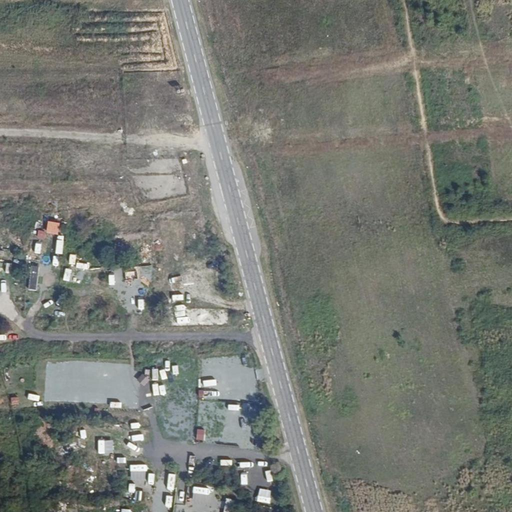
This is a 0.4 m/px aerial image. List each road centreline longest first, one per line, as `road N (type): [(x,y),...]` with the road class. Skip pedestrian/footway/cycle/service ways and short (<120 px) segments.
road 1 (tertiary): [(179,0),(258,298)]
road 2 (track): [(511,220),(440,218),(402,0)]
road 3 (primary): [(511,90),(327,101),(268,86)]
road 4 (primary): [(274,147),(315,126),(511,112)]
road 5 (tertiary): [(258,298),(315,511)]
road 6 (track): [(0,126),(213,129)]
road 7 (primary): [(156,89),(111,105),(0,98)]
road 8 (primary): [(0,121),(105,131),(152,146)]
road 9 (tertiary): [(197,185),(224,215),(258,298)]
road 10 (tertiary): [(258,298),(254,173)]
